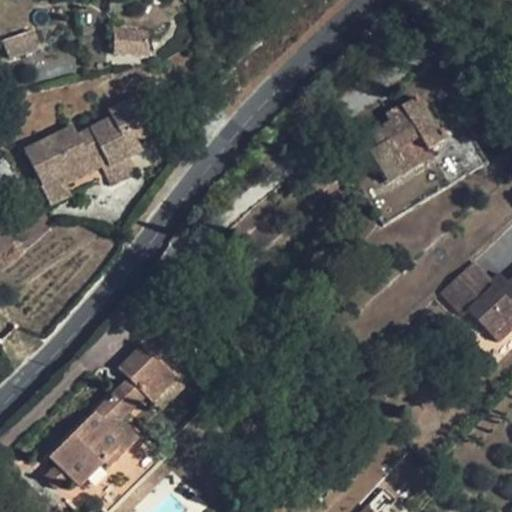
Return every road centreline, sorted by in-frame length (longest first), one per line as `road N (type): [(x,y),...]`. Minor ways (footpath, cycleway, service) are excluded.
road 1 (unclassified): [(361,0),(231,130),(62,340),(0,400)]
road 2 (residential): [(511,100),(429,0)]
